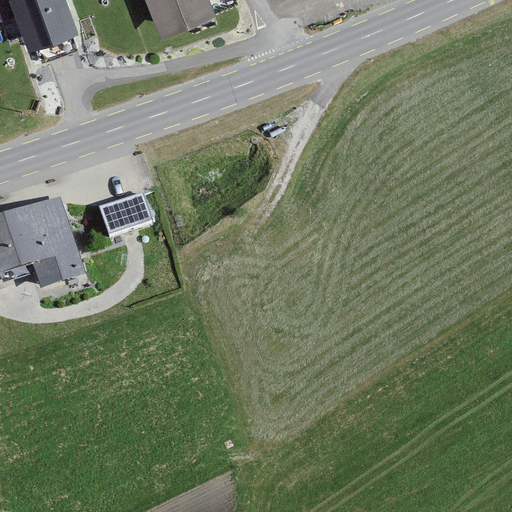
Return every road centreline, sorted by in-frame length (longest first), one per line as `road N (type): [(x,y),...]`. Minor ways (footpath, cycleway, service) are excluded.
road 1 (secondary): [(0,167),(286,68)]
road 2 (secondary): [(286,68),(438,0)]
